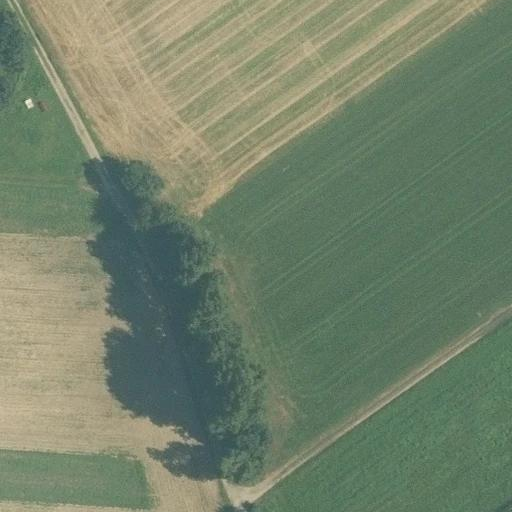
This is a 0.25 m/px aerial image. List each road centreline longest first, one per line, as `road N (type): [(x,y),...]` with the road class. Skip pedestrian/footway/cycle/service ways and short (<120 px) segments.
road 1 (track): [(237,511),(171,298),(10,0)]
road 2 (track): [(511,308),(235,505)]
